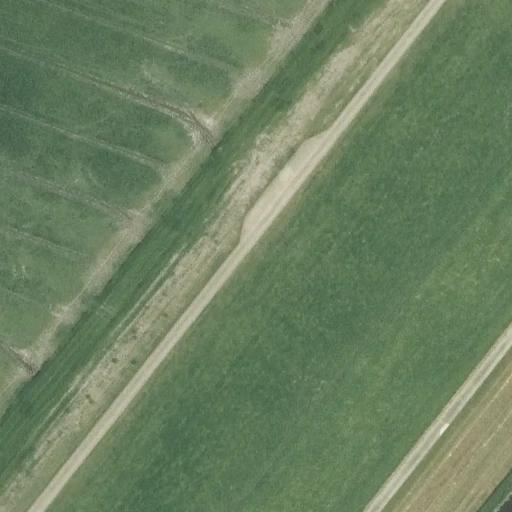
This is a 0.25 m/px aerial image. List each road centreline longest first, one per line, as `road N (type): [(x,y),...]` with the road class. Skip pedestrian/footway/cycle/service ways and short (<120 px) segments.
road 1 (track): [(31,511),(437,0)]
road 2 (track): [(511,336),(373,511)]
